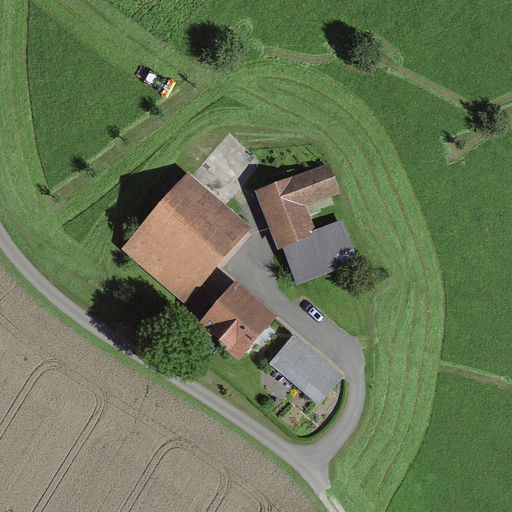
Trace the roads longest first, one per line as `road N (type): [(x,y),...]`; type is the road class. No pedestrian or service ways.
road 1 (track): [(338,511),(289,455),(69,309),(0,233)]
road 2 (track): [(304,469),(342,428),(357,379),(346,349),(301,306)]
